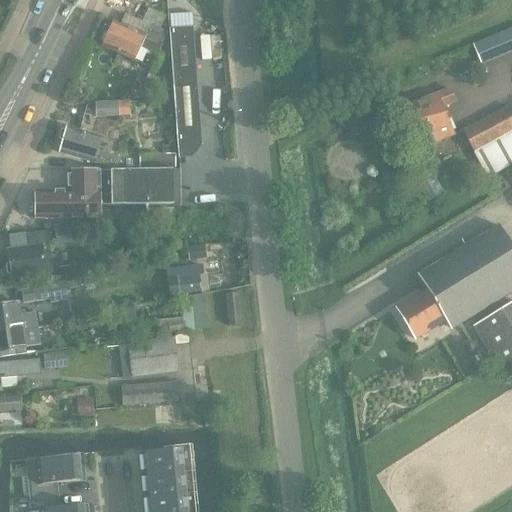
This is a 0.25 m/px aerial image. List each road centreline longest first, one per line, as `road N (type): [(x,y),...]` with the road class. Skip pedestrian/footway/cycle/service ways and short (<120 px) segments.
road 1 (residential): [(297,511),(265,259),(245,0)]
road 2 (tertiary): [(0,130),(64,0)]
